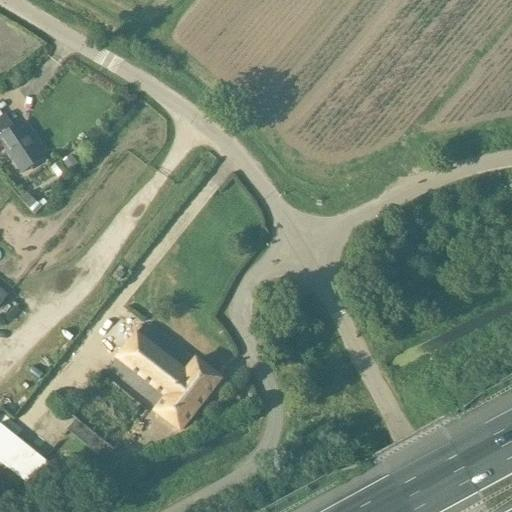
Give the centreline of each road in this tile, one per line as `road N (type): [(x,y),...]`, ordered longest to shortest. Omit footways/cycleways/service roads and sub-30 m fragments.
road 1 (unclassified): [(301,248),(238,154),(201,123),(0,2)]
road 2 (unclassified): [(301,248),(271,263),(242,297),(238,324),(275,414),(267,449),(238,477),(173,511)]
road 3 (unknown): [(201,123),(0,371)]
road 4 (unclassified): [(443,511),(301,248)]
road 5 (unclassified): [(301,248),(466,172),(511,162)]
road 6 (motorway): [(511,442),(385,511)]
